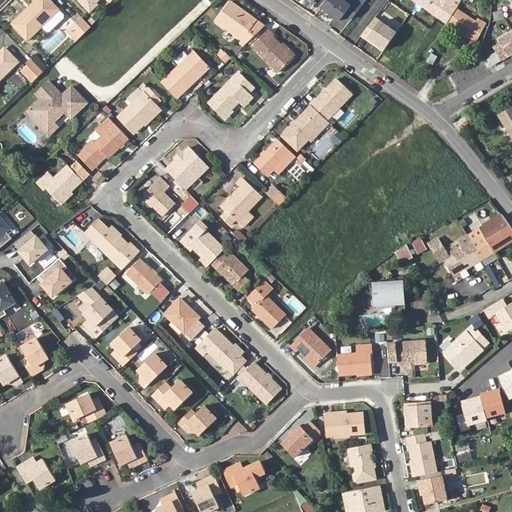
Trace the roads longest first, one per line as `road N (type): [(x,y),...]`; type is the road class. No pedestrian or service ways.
road 1 (residential): [(335,42),(243,140),(227,143),(189,115),(110,193),(310,389)]
road 2 (residential): [(192,465),(91,362),(27,404),(8,429)]
road 3 (residential): [(310,389),(378,391),(404,511)]
road 4 (residential): [(310,389),(263,438),(192,465)]
road 5 (residential): [(335,42),(435,116)]
road 6 (residential): [(435,116),(511,208)]
